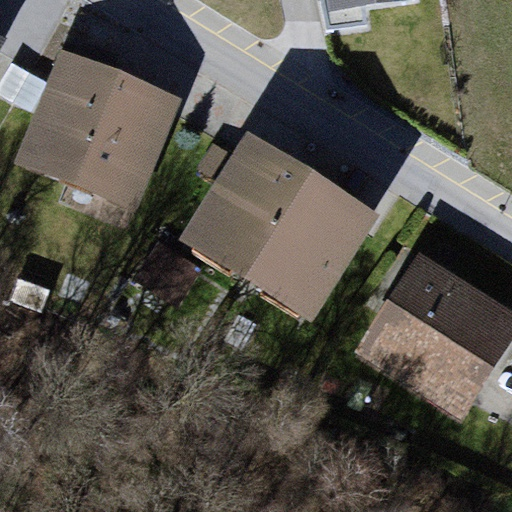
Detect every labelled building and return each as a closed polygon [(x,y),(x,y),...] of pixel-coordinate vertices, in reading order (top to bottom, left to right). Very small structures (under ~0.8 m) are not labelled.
[(333,0),(337,26),(432,14),(430,0),(333,0)] [(0,85),(13,62),(0,55),(0,85)] [(17,173),(131,222),(179,110),(66,61),(17,173)] [(195,253),(322,335),(388,233),(261,151),(195,253)] [(356,373),(466,444),(511,372),(511,320),(426,265),(356,373)]
